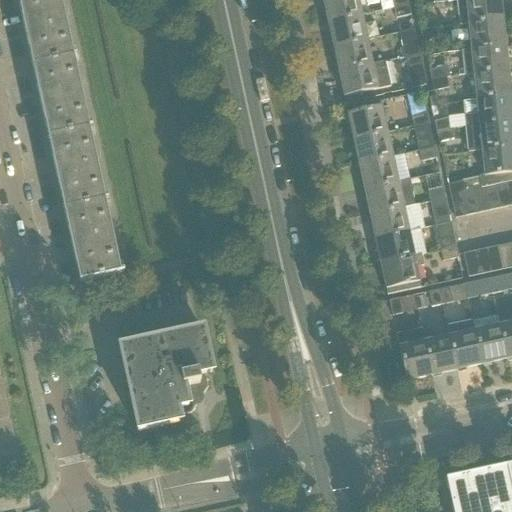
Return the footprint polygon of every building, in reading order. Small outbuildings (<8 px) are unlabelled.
[(17,0),(32,67),(75,58),(75,57),(68,59),(55,0),(17,0)] [(322,0),(328,23),(362,16),(358,0),(322,0)] [(406,0),(390,0),(393,9),(408,6),(406,0)] [(468,0),(457,1),(457,2),(457,4),(459,27),(460,27),(467,26),(501,23),(498,0),(468,0)] [(408,6),(393,9),(395,20),(410,17),(408,6)] [(328,23),(333,48),(367,41),(362,16),(328,23)] [(467,26),(470,51),(504,48),(501,23),(467,26)] [(420,32),(423,42),(438,39),(435,29),(420,32)] [(414,31),(399,34),(405,58),(419,55),(414,31)] [(333,48),(339,73),(372,65),(367,41),(333,48)] [(470,51),(462,52),(463,65),(465,77),(473,77),(506,73),(506,65),(504,48),(470,51)] [(419,55),(405,58),(411,89),(425,86),(419,55)] [(32,67),(47,139),(87,130),(86,129),(84,130),(69,60),(75,59),(75,58),(32,67)] [(372,65),(339,73),(344,98),(364,94),(390,88),(384,63),(373,66),(372,65)] [(429,71),(431,81),(446,79),(444,68),(429,71)] [(473,77),(475,102),(509,98),(506,73),(473,77)] [(446,79),(431,81),(433,92),(448,89),(446,79)] [(464,117),(465,128),(511,123),(509,98),(475,102),(477,116),(464,117)] [(348,115),(353,141),(387,133),(381,108),(348,115)] [(428,125),(426,114),(411,117),(413,128),(428,125)] [(434,122),(436,131),(451,130),(449,119),(434,122)] [(468,153),(480,152),(511,148),(511,124),(511,123),(465,128),(468,153)] [(428,125),(413,128),(418,152),(433,149),(428,125)] [(47,139),(63,211),(106,202),(106,201),(99,202),(84,132),(87,131),(87,130),(47,139)] [(451,130),(436,131),(438,143),(453,140),(451,130)] [(353,141),(359,166),(392,158),(387,133),(353,141)] [(477,179),(462,183),(465,193),(472,192),(478,190),(484,189),(495,186),(507,184),(511,182),(511,148),(480,152),(483,177),(477,177),(477,179)] [(433,149),(418,152),(421,163),(436,160),(433,149)] [(359,166),(364,190),(398,183),(392,158),(359,166)] [(398,183),(364,190),(369,215),(403,208),(403,209),(413,207),(414,207),(414,205),(409,181),(398,183)] [(461,194),(465,193),(462,183),(447,186),(449,197),(461,194)] [(511,206),(507,184),(495,186),(501,210),(511,207),(511,206)] [(495,186),(484,189),(489,212),(501,210),(495,186)] [(427,192),(429,202),(444,199),(442,189),(427,192)] [(484,189),(478,190),(472,192),(478,215),(489,212),(484,189)] [(478,215),(472,192),(465,193),(461,194),(466,217),(478,215)] [(466,217),(461,194),(449,197),(455,220),(466,217)] [(444,199),(429,202),(432,213),(435,227),(449,224),(447,210),(446,209),(444,199)] [(106,202),(63,211),(79,284),(123,274),(122,273),(115,275),(100,204),(107,202),(106,202)] [(403,208),(369,215),(375,240),(409,232),(423,229),(418,206),(414,207),(413,207),(403,209),(403,208)] [(375,240),(380,265),(414,257),(409,232),(375,240)] [(438,241),(440,252),(455,248),(453,238),(438,241)] [(511,262),(508,245),(497,248),(502,271),(511,268),(511,262)] [(455,248),(440,252),(442,262),(457,259),(455,248)] [(497,248),(485,250),(491,273),(502,271),(497,248)] [(485,250),(474,253),(479,276),(491,273),(485,250)] [(479,276),(474,253),(463,255),(468,278),(479,276)] [(414,257),(380,265),(386,290),(419,283),(416,268),(424,267),(421,256),(414,257)] [(498,278),(487,280),(491,296),(501,293),(498,278)] [(491,296),(487,280),(477,282),(480,298),(491,296)] [(448,289),(438,291),(441,307),(452,304),(448,289)] [(441,307),(438,291),(428,293),(431,309),(441,307)] [(425,296),(415,298),(417,310),(427,308),(425,296)] [(399,300),(388,302),(391,317),(402,315),(399,300)] [(471,323),(473,333),(480,366),(505,360),(498,327),(496,317),(471,323)] [(471,323),(446,328),(448,338),(455,371),(480,366),(473,333),(471,323)] [(511,324),(498,327),(505,360),(511,358),(511,324)] [(433,329),(421,332),(431,376),(455,371),(448,338),(436,341),(433,329)] [(431,376),(421,332),(421,330),(395,335),(405,382),(431,376)] [(136,401),(130,402),(137,433),(167,426),(166,420),(178,418),(178,417),(191,414),(195,407),(194,402),(198,397),(203,396),(207,389),(204,376),(205,376),(202,363),(208,362),(201,331),(118,350),(125,380),(131,379),(136,401)] [(395,368),(380,372),(382,382),(383,384),(383,388),(399,385),(398,382),(395,368)] [(0,467),(20,463),(0,373),(0,467)] [(511,511),(511,466),(506,467),(445,481),(451,511),(511,511)]
